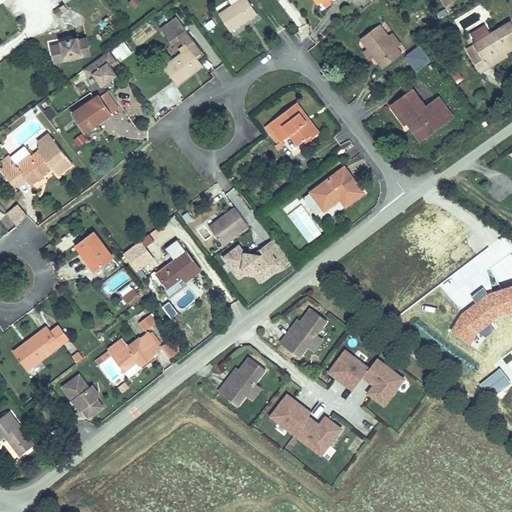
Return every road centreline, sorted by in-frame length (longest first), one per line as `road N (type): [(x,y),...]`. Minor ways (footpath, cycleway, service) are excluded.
road 1 (residential): [(0,507),(32,491),(409,199)]
road 2 (residential): [(409,199),(317,72),(274,60),(240,82)]
road 3 (residential): [(240,82),(188,105),(181,118),(193,150),(220,153),(242,136),(238,93)]
road 4 (unknown): [(241,329),(369,432)]
road 5 (residential): [(409,199),(511,127)]
road 6 (residential): [(0,304),(29,300),(44,277),(26,247),(0,249)]
